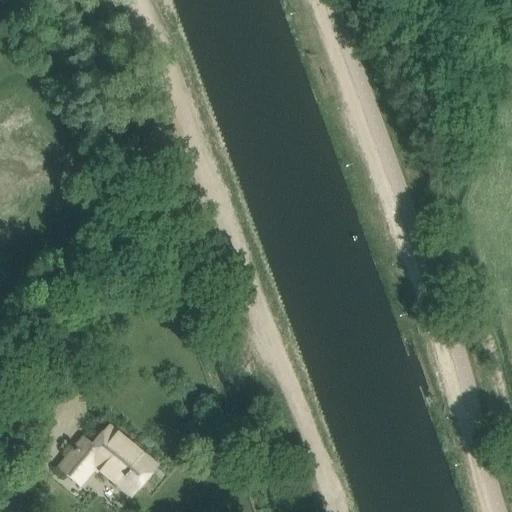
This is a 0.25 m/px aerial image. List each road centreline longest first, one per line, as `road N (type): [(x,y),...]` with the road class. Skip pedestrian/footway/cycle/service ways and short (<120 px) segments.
road 1 (track): [(144,0),(179,124),(320,511)]
road 2 (track): [(315,0),(487,511)]
